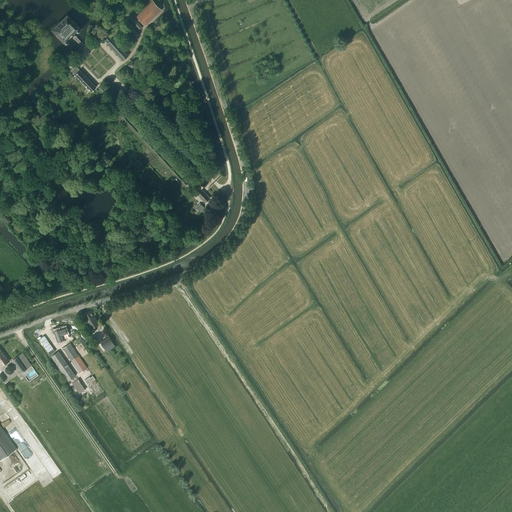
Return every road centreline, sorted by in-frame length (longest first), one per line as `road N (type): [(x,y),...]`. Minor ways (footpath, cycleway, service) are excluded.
road 1 (unclassified): [(0,335),(187,273),(236,230),(245,172),(189,0)]
road 2 (track): [(240,511),(100,302)]
road 3 (track): [(511,365),(360,511)]
road 4 (unclassified): [(226,187),(223,148),(174,0)]
